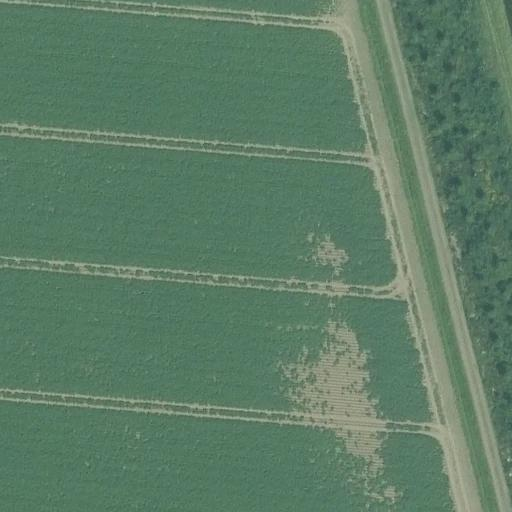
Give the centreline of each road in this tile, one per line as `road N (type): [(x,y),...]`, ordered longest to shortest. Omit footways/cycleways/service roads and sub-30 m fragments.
road 1 (track): [(497,511),(371,0)]
road 2 (track): [(482,0),(511,121)]
